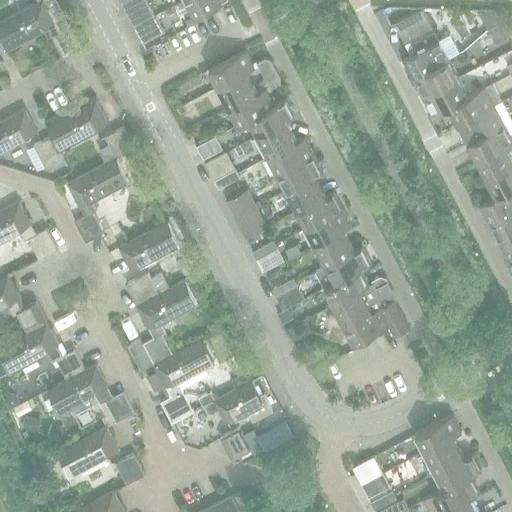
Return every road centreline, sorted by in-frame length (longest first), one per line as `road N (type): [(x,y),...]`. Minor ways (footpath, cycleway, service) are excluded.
road 1 (residential): [(0,171),(40,185),(82,261),(93,311),(166,458),(329,484)]
road 2 (residential): [(118,43),(302,406),(332,423)]
road 3 (residential): [(451,384),(258,0)]
road 4 (residential): [(511,288),(356,0)]
road 5 (residential): [(0,100),(118,43)]
road 6 (residential): [(332,423),(366,426),(451,384)]
road 7 (residential): [(511,497),(451,384)]
